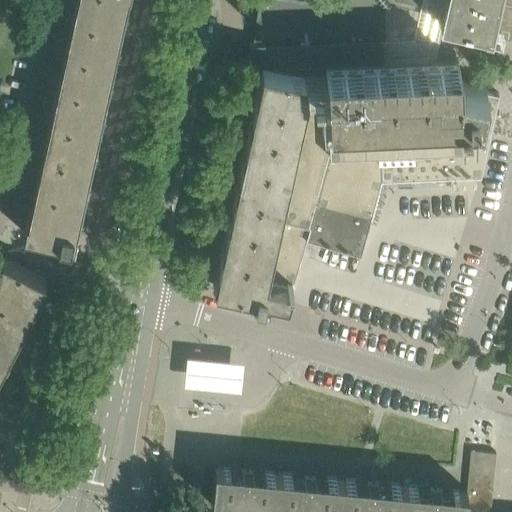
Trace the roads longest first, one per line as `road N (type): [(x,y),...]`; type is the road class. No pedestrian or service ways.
road 1 (residential): [(445,384),(135,291)]
road 2 (residential): [(197,0),(135,291)]
road 3 (residential): [(0,219),(18,179),(61,0)]
road 4 (residential): [(131,310),(115,338),(81,511)]
road 5 (residential): [(118,511),(139,349),(131,310)]
road 6 (residential): [(445,384),(511,206)]
